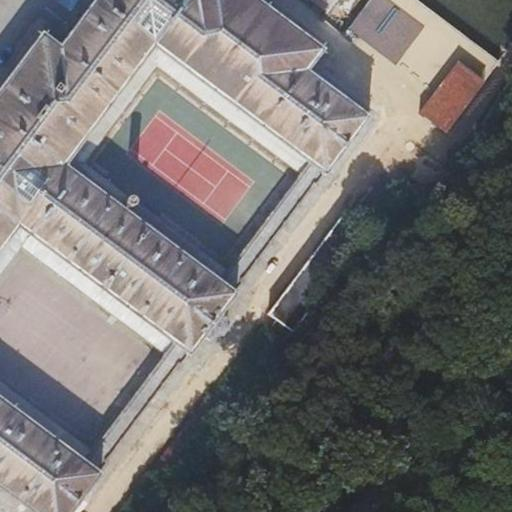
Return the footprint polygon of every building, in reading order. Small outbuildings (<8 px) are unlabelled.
[(96,0),(58,50),(44,40),(46,37),(44,35),(42,38),(39,36),(36,39),(39,41),(0,93),(0,491),(27,511),(72,511),(95,481),(98,483),(102,478),(99,476),(108,464),(107,461),(176,368),(180,367),(187,358),(190,360),(193,355),(191,353),(202,338),(210,343),(214,337),(222,337),(225,333),(225,323),(227,319),(220,314),(230,301),(232,303),(235,298),(233,296),(242,284),(241,283),(322,174),(326,177),(329,173),(326,170),(363,121),(367,123),(370,120),(366,117),(366,116),(368,113),(364,109),(361,113),(306,71),(318,55),(322,58),(325,53),(322,51),(325,47),(321,43),(318,47),(269,11),(271,7),(266,4),(264,7),(254,0),(96,0)] [(384,0),(306,0),(425,90),(423,94),(439,106),(474,59),(457,45),(452,51),(384,0)] [(449,167),(483,116),(458,98),(422,149),(449,167)] [(424,194),(428,190),(408,176),(399,189),(417,202),(424,194)] [(379,217),(399,189),(382,177),(362,205),(379,217)] [(374,237),(344,217),(268,316),(298,337),(374,237)] [(188,424),(160,460),(162,461),(164,465),(169,468),(176,460),(180,464),(196,443),(192,439),(199,430),(195,426),(194,427),(192,425),(191,426),(188,424)]
